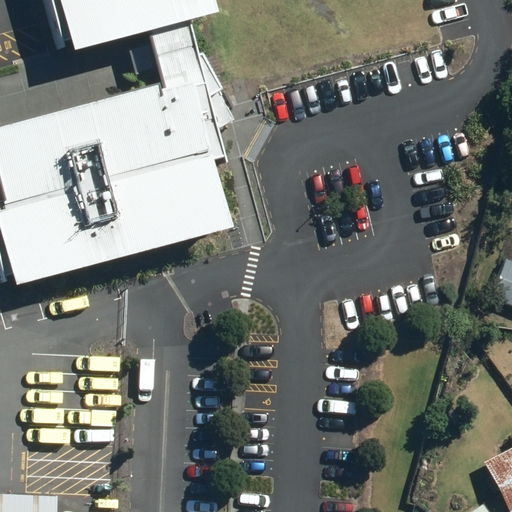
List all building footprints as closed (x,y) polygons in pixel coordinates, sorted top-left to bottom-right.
[(0,275),(131,241),(196,224),(143,24),(171,17),(166,0),(15,0),(31,59),(109,38),(121,83),(0,115),(0,275)] [(281,0),(221,17),(238,78),(352,46),(349,35),(404,19),(398,0),(281,0)] [(511,268),(496,262),(482,300),(511,310),(511,268)] [(511,449),(478,466),(500,511),(510,511),(511,511),(511,449)] [(0,511),(39,511),(41,502),(0,497),(0,511)]
